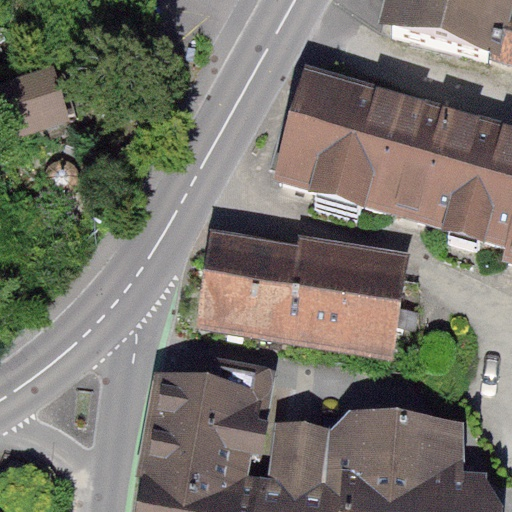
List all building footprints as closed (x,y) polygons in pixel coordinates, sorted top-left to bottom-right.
[(511,0),(390,0),(381,41),(511,73),(511,0)] [(58,74),(0,96),(0,111),(16,154),(79,130),(58,74)] [(511,136),(308,81),(276,198),(510,261),(505,277),(511,278),(511,136)] [(302,261),(215,248),(200,346),(399,376),(416,269),(303,252),(302,261)] [(213,396),(155,388),(135,491),(146,493),(143,511),(493,511),(469,478),(468,442),(352,429),(331,447),(275,435),(283,387),(217,374),(213,396)]
